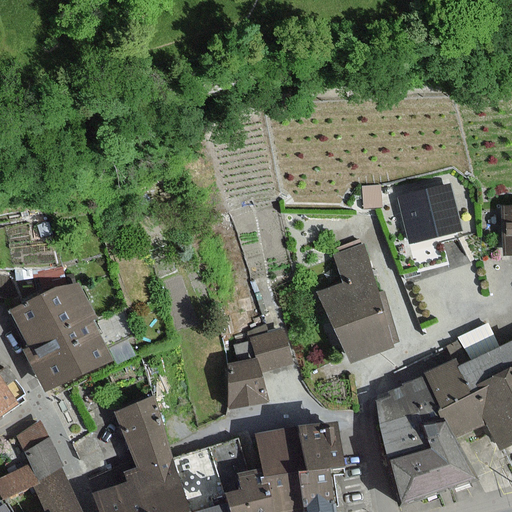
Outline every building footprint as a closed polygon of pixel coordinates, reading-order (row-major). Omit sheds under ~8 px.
[(399,197),(410,242),(460,230),(449,185),(399,197)] [(511,255),(511,205),(502,206),(503,255),(511,255)] [(321,292),(346,359),(397,340),(361,245),(333,255),(344,283),(321,292)] [(79,281),(19,311),(37,346),(30,350),(45,378),(50,389),(111,358),(92,320),(97,317),(79,281)] [(283,331),(253,338),(257,358),(260,371),(291,364),(283,331)] [(511,339),(455,364),(425,377),(436,401),(440,411),(445,422),(452,440),(487,425),(496,446),(511,439),(511,339)] [(235,407),(267,400),(260,371),(257,358),(241,362),(225,366),(228,378),(235,407)] [(440,411),(436,401),(425,377),(415,381),(412,383),(374,399),(382,418),(390,435),(419,423),(423,431),(445,422),(440,411)] [(0,416),(5,413),(17,406),(2,383),(0,380),(0,416)] [(121,423),(137,462),(139,468),(175,454),(173,449),(153,397),(117,412),(121,423)] [(295,428),(302,457),(306,470),(295,473),(304,511),(336,511),(332,477),(330,469),(344,467),(338,422),(304,425),(295,428)] [(452,440),(445,422),(423,431),(425,437),(429,446),(390,462),(407,502),(468,476),(452,440)] [(41,483),(63,473),(40,423),(18,433),(41,483)] [(429,446),(425,437),(423,431),(419,423),(390,435),(380,440),(390,462),(429,446)] [(247,488),(226,493),(230,511),(300,511),(304,511),(295,473),(306,470),(302,457),(295,428),(257,435),(259,445),(263,467),(254,468),(245,471),(243,471),(247,488)] [(247,488),(243,471),(245,471),(239,444),(237,439),(175,454),(189,511),(230,511),(226,493),(247,488)] [(138,511),(189,511),(175,454),(139,468),(134,470),(128,471),(131,480),(138,511)] [(34,486),(46,511),(81,511),(63,473),(41,483),(34,486)] [(103,511),(138,511),(131,480),(107,488),(95,492),(103,511)]
